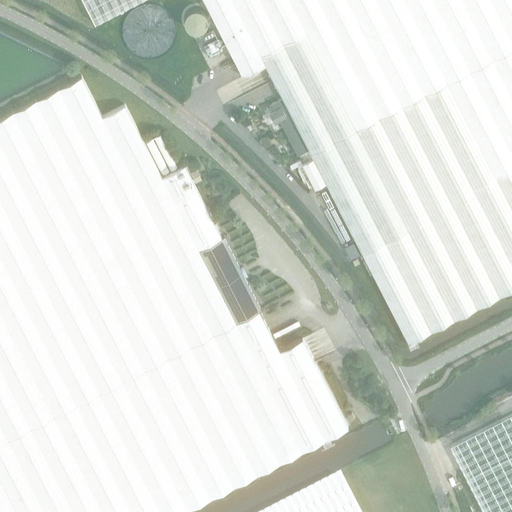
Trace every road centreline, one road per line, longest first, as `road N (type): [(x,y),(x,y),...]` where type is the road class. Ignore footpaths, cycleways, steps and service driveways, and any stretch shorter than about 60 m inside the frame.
road 1 (unclassified): [(0,9),(125,81),(245,178),(332,284),(391,383)]
road 2 (unclassified): [(391,383),(444,511)]
road 3 (unclassified): [(391,383),(511,321)]
